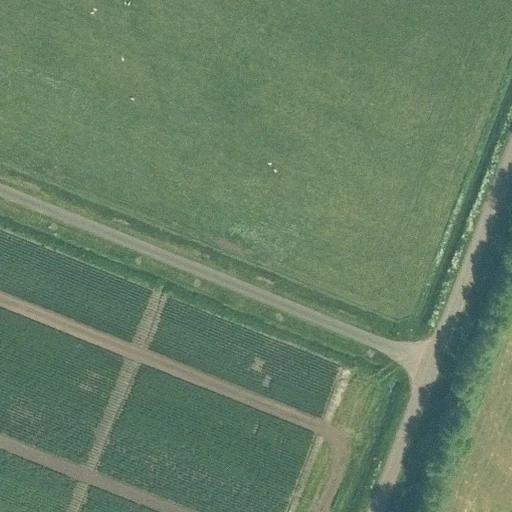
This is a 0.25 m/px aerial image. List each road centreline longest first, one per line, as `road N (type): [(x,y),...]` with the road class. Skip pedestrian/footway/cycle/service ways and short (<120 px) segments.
road 1 (unclassified): [(0,189),(430,362)]
road 2 (unclassified): [(430,362),(511,152)]
road 3 (unclassified): [(372,511),(430,362)]
